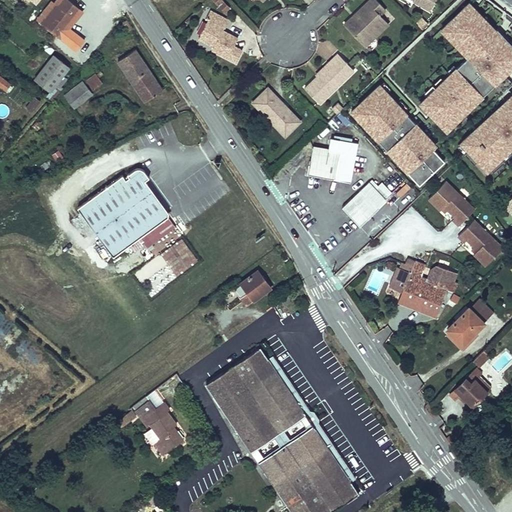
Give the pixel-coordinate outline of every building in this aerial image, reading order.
[(57,4),(52,0),(50,0),(37,17),(43,22),(57,4)] [(43,22),(78,50),(85,40),(70,27),(82,11),(68,0),(60,0),(57,4),(43,22)] [(210,0),(209,3),(226,14),(232,5),(223,0),(210,0)] [(353,20),(346,27),(366,47),(390,23),(381,15),(385,10),(375,0),(371,0),(359,12),(362,16),(358,19),(353,20)] [(410,0),(429,10),(434,0),(410,0)] [(425,98),(419,105),(445,132),(451,127),(448,123),(464,108),(467,111),(474,104),(471,101),(478,94),(481,98),(494,86),(490,82),(499,74),(502,78),(511,68),(511,53),(499,40),(502,37),(496,31),(494,32),(489,26),(485,30),(470,14),(474,11),(468,5),(444,28),(451,36),(448,39),(459,52),(463,48),(470,55),(466,59),(455,70),(448,76),(442,82),(425,98)] [(231,18),(212,9),(209,16),(211,18),(201,36),(216,44),(215,47),(239,60),(245,48),(237,44),(241,36),(224,28),(225,25),(227,26),(231,18)] [(485,30),(489,26),(474,11),(470,14),(485,30)] [(359,12),(345,26),(346,27),(353,20),(358,19),(362,16),(359,12)] [(427,26),(419,19),(414,25),(421,32),(427,26)] [(451,36),(444,28),(440,31),(448,39),(451,36)] [(511,53),(511,48),(502,37),(499,40),(511,53)] [(163,91),(134,48),(118,58),(147,102),(163,91)] [(463,48),(459,52),(466,59),(470,55),(463,48)] [(318,75),(305,87),(320,103),(343,81),(338,76),(350,64),(339,52),(327,63),(329,65),(318,75)] [(51,94),(70,69),(53,56),(34,81),(51,94)] [(327,63),(317,73),(318,75),(329,65),(327,63)] [(343,81),(355,70),(350,64),(338,76),(343,81)] [(445,73),(448,76),(455,70),(452,67),(445,73)] [(13,81),(0,71),(0,82),(8,88),(13,81)] [(105,83),(98,73),(87,80),(94,91),(105,83)] [(490,82),(494,86),(502,78),(499,74),(490,82)] [(425,98),(442,82),(439,79),(422,95),(425,98)] [(62,95),(72,109),(92,94),(82,81),(62,95)] [(382,83),(378,87),(385,94),(389,91),(382,83)] [(303,120),(271,85),(255,99),(262,107),(264,105),(276,118),(274,120),(287,134),(303,120)] [(430,149),(433,146),(421,133),(418,136),(411,129),(415,126),(403,113),(396,106),(385,94),(378,87),(354,109),(361,117),(357,120),(368,132),(371,128),(378,136),(374,139),(398,165),(402,161),(409,169),(405,172),(411,179),(415,175),(422,183),(439,166),(433,159),(436,155),(430,149)] [(471,101),(474,104),(481,98),(478,94),(471,101)] [(31,95),(24,109),(33,113),(40,100),(31,95)] [(476,162),(486,172),(488,170),(507,152),(511,148),(511,95),(511,96),(459,144),(476,162)] [(400,102),(396,106),(403,113),(406,109),(400,102)] [(335,117),(341,111),(336,104),(329,110),(335,117)] [(264,105),(262,107),(274,120),(276,118),(264,105)] [(448,123),(451,127),(467,111),(464,108),(448,123)] [(354,109),(350,113),(357,120),(361,117),(354,109)] [(421,133),(415,126),(411,129),(418,136),(421,133)] [(368,132),(374,139),(378,136),(371,128),(368,132)] [(318,149),(314,173),(357,181),(363,144),(336,140),(334,152),(318,149)] [(473,166),(476,162),(459,144),(455,147),(473,166)] [(511,156),(507,152),(488,170),(492,174),(511,156)] [(433,159),(439,166),(443,163),(436,155),(433,159)] [(398,165),(405,172),(409,169),(402,161),(398,165)] [(112,258),(169,218),(161,205),(156,209),(152,203),(149,205),(141,193),(144,191),(141,187),(145,184),(150,181),(141,169),(124,181),(123,179),(78,210),(112,258)] [(411,179),(418,186),(422,183),(415,175),(411,179)] [(375,179),(344,207),(361,225),(392,198),(375,179)] [(447,182),(429,199),(441,211),(443,209),(445,207),(449,211),(455,218),(453,220),(460,226),(476,210),(447,182)] [(156,209),(161,205),(145,184),(141,187),(144,191),(141,193),(149,205),(152,203),(156,209)] [(403,207),(416,196),(405,184),(392,195),(403,207)] [(511,196),(502,206),(511,216),(511,196)] [(475,220),(459,237),(465,243),(467,241),(474,248),(478,251),(476,253),(474,255),(486,267),(503,249),(475,220)] [(58,231),(63,240),(71,236),(66,227),(58,231)] [(176,230),(155,242),(159,249),(180,238),(176,230)] [(442,268),(438,266),(432,269),(427,279),(421,276),(411,272),(415,262),(408,258),(406,264),(404,263),(402,269),(400,268),(390,289),(401,294),(397,303),(436,320),(444,301),(449,303),(454,292),(452,290),(435,282),(442,268)] [(425,266),(415,262),(411,272),(421,276),(425,266)] [(450,271),(442,268),(435,282),(452,290),(454,292),(458,283),(455,282),(458,275),(449,271),(450,271)] [(142,281),(147,276),(140,269),(135,274),(142,281)] [(241,298),(247,306),(271,289),(257,270),(239,282),(240,284),(237,286),(241,293),(245,290),(247,293),(241,298)] [(225,300),(219,292),(209,300),(213,305),(214,307),(225,300)] [(289,296),(280,302),(283,308),(292,302),(289,296)] [(204,312),(213,305),(209,300),(199,306),(204,312)] [(469,309),(449,329),(463,343),(483,323),(469,309)] [(0,345),(32,373),(49,353),(0,311),(0,345)] [(258,347),(205,383),(251,450),(304,414),(258,347)] [(406,378),(411,391),(423,386),(417,374),(406,378)] [(467,376),(455,387),(472,405),(487,391),(475,378),(472,381),(467,376)] [(161,442),(169,453),(182,443),(173,431),(176,428),(166,415),(169,412),(162,404),(149,414),(156,422),(149,427),(161,442)] [(312,426),(260,461),(294,511),(330,511),(358,494),(345,475),(336,463),(333,456),(312,426)] [(163,457),(169,453),(161,442),(155,447),(163,457)]
